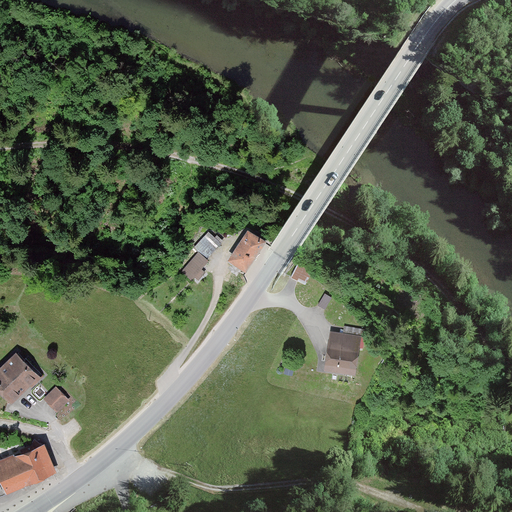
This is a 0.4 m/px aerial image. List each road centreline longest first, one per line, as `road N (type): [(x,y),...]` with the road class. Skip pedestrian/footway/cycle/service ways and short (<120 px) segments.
road 1 (tertiary): [(455,0),(175,392),(102,461),(28,511)]
road 2 (track): [(0,146),(132,145),(255,176),(391,244),(446,289),(511,373)]
road 3 (track): [(125,442),(142,461),(206,486),(322,479),(445,511)]
